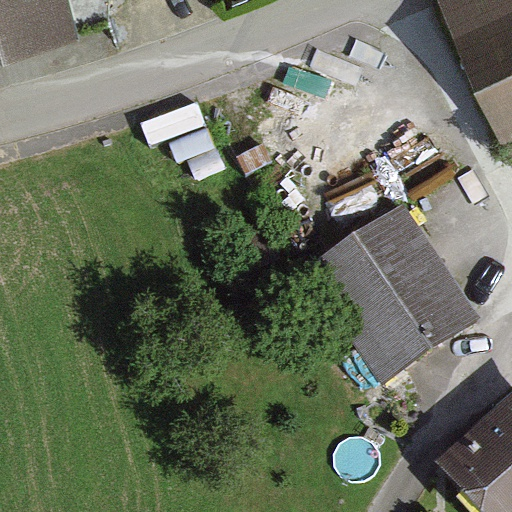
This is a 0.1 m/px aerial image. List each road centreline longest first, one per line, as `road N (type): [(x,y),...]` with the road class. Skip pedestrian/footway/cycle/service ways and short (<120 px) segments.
road 1 (residential): [(0,120),(118,87),(342,0)]
road 2 (residential): [(398,0),(511,195)]
road 3 (residential): [(511,325),(400,511)]
